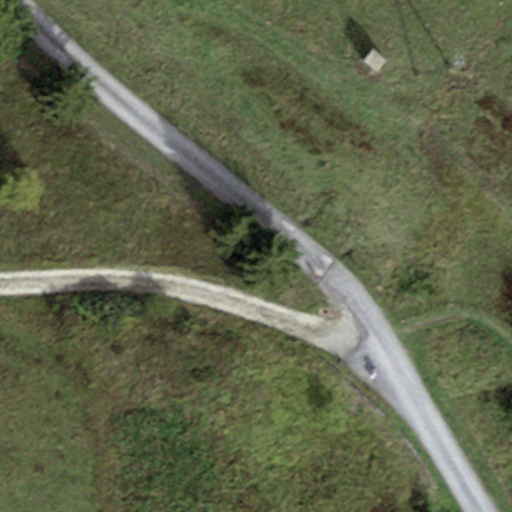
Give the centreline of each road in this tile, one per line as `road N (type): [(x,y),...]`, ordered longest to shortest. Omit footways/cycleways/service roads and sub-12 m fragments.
road 1 (unclassified): [(17,0),(329,275),(500,511)]
road 2 (track): [(380,347),(222,279),(129,264),(0,268)]
